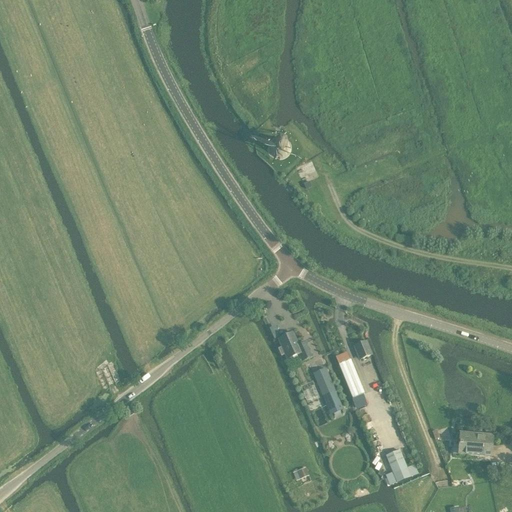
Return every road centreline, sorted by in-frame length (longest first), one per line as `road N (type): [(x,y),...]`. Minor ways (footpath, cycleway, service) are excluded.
road 1 (tertiary): [(0,499),(293,268)]
road 2 (tertiary): [(293,268),(191,126),(135,0)]
road 3 (tertiary): [(511,349),(399,315),(293,268)]
road 4 (track): [(416,511),(413,503),(439,475),(397,358),(393,335),(401,315)]
